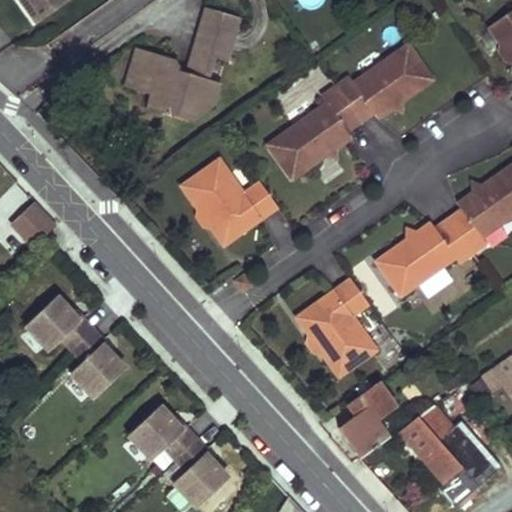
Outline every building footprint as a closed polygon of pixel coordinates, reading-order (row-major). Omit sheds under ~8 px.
[(20,0),(37,23),(68,0),(20,0)] [(211,12),(206,9),(197,41),(230,52),(234,39),(206,30),(211,12)] [(511,9),(492,25),(504,42),(511,53),(511,9)] [(240,21),(211,12),(206,30),(234,39),(240,21)] [(174,63),(141,52),(129,91),(149,97),(167,103),(162,117),(188,125),(193,107),(200,103),(212,108),(219,88),(206,83),(212,62),(226,66),(230,52),(197,41),(186,76),(178,74),(179,69),(174,63)] [(511,58),(511,53),(504,42),(502,51),(507,58),(511,58)] [(337,87),(362,122),(375,112),(379,118),(394,107),(395,101),(400,97),(403,101),(434,79),(409,44),(355,82),(351,77),(337,87)] [(362,122),(337,87),(323,97),(327,103),(269,145),(293,180),(328,155),(326,151),(331,147),(336,149),(353,137),(349,131),(362,122)] [(167,103),(149,97),(145,112),(162,117),(167,103)] [(395,101),(394,107),(403,112),(403,101),(400,97),(395,101)] [(200,103),(193,107),(188,125),(212,111),(212,108),(200,103)] [(326,151),(328,155),(337,160),(336,149),(331,147),(326,151)] [(220,159),(182,186),(199,209),(206,212),(212,221),(212,228),(225,246),(279,207),(261,181),(244,192),(220,159)] [(462,208),(449,217),(473,252),(487,242),(483,236),(511,214),(511,163),(482,185),(484,188),(479,192),(474,190),(457,202),(462,208)] [(482,185),(472,179),(474,190),(479,192),(484,188),(482,185)] [(53,224),(32,202),(9,224),(31,247),(53,224)] [(199,209),(197,218),(204,227),(212,228),(212,221),(206,212),(199,209)] [(401,295),(455,256),(459,262),(473,252),(449,217),(436,227),(431,221),(417,231),(416,238),(411,242),(408,238),(376,260),(401,295)] [(417,231),(407,226),(408,238),(411,242),(416,238),(417,231)] [(246,275),(237,281),(243,290),(252,284),(246,275)] [(352,278),(297,317),(310,335),(317,337),(323,346),(323,353),(340,377),(378,350),(354,316),(370,304),(352,278)] [(71,350),(92,329),(83,319),(75,311),(72,314),(54,296),(25,325),(49,350),(61,338),(71,350)] [(103,339),(92,329),(71,350),(82,361),(70,372),(95,397),(124,368),(107,351),(111,348),(103,339)] [(310,335),(309,343),(315,352),(323,353),(323,346),(317,337),(310,335)] [(511,357),(510,355),(480,376),(491,392),(500,385),(511,401),(511,357)] [(419,380),(402,392),(419,418),(432,409),(437,406),(419,380)] [(356,415),(340,427),(362,457),(392,437),(378,417),(394,405),(378,383),(349,404),(356,415)] [(175,458),(197,438),(186,428),(179,419),(175,423),(159,405),(129,434),(153,458),(164,447),(175,458)] [(432,409),(419,418),(435,443),(447,433),(432,409)] [(419,418),(401,431),(438,485),(455,473),(435,443),(419,418)] [(206,448),(197,438),(175,458),(186,470),(174,481),(198,506),(228,477),(211,459),(214,456),(206,448)] [(303,511),(288,496),(277,511),(303,511)]
